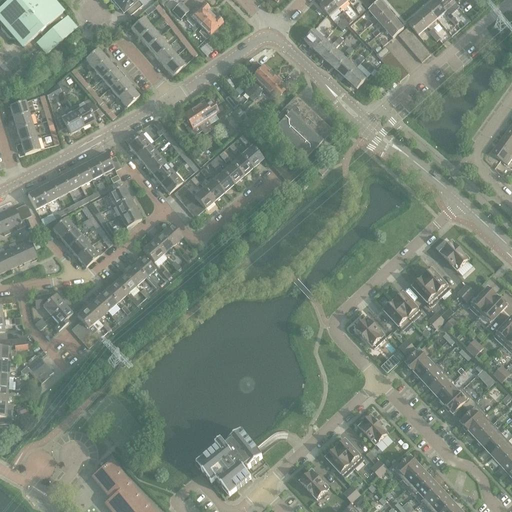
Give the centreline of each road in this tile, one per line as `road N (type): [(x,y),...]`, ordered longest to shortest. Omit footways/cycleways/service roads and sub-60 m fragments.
road 1 (residential): [(380,382),(333,335),(332,324),(460,202)]
road 2 (residential): [(368,127),(510,1)]
road 3 (tertiary): [(17,184),(171,98)]
road 4 (residential): [(499,511),(483,484),(380,382)]
road 5 (residential): [(263,488),(380,382)]
road 6 (residential): [(164,210),(197,239),(255,192),(280,188)]
road 7 (tertiary): [(368,127),(269,36)]
road 8 (residential): [(511,203),(471,156),(511,98)]
